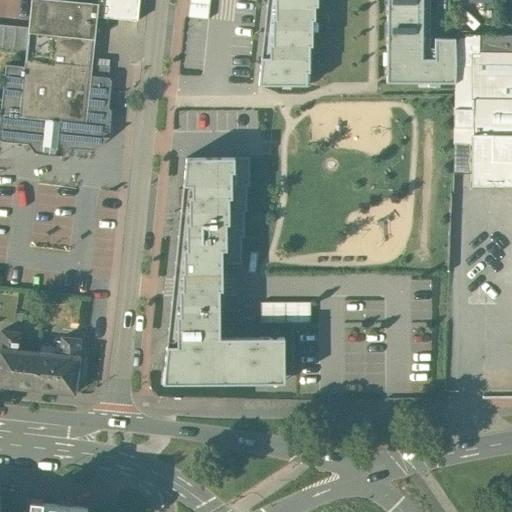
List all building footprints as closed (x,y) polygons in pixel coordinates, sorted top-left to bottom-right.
[(31,0),(29,32),(93,39),(94,39),(96,16),(97,0),(31,0)] [(97,0),(96,16),(135,21),(137,0),(97,0)] [(190,0),(189,14),(209,17),(211,0),(190,0)] [(315,0),(267,0),(263,40),(267,40),(267,52),(262,52),(259,86),(307,85),(315,0)] [(429,0),(385,0),(386,80),(453,80),(455,34),(429,35),(429,0)] [(16,26),(4,25),(2,48),(14,50),(16,26)] [(28,28),(16,26),(14,50),(26,51),(28,28)] [(93,39),(29,32),(25,67),(6,65),(0,118),(0,135),(30,139),(35,148),(59,151),(65,144),(91,146),(102,136),(104,121),(105,121),(109,81),(90,79),(91,66),(90,66),(93,39)] [(477,35),(459,35),(458,70),(472,70),(472,65),(478,65),(478,56),(477,56),(477,35)] [(511,35),(477,35),(477,56),(478,56),(511,56),(511,35)] [(511,56),(478,56),(478,65),(472,65),(472,70),(472,83),(511,83),(511,56)] [(109,68),(95,66),(95,75),(108,77),(109,68)] [(472,70),(458,70),(457,96),(455,146),(472,147),(472,83),(472,70)] [(511,83),(472,83),(472,147),(471,188),(511,188),(511,83)] [(284,337),(220,337),(219,303),(222,303),(222,288),(222,264),(241,263),(241,238),(244,238),(244,212),(246,212),(247,185),(249,185),(249,157),(186,157),(183,185),(184,185),(183,189),(179,189),(178,206),(182,206),(180,211),(189,211),(189,226),(186,226),(186,252),(183,252),(183,270),(182,270),(181,288),(181,302),(179,302),(179,319),(176,319),(176,346),(166,345),(162,384),(214,383),(284,383),(284,337)] [(263,319),(312,320),(312,301),(263,301),(263,319)] [(19,333),(2,331),(0,346),(0,348),(17,351),(19,333)] [(80,341),(62,338),(60,356),(78,358),(80,341)] [(0,348),(0,384),(34,389),(38,353),(17,351),(0,348)] [(60,356),(38,353),(34,389),(74,393),(78,358),(60,356)] [(27,511),(82,511),(82,508),(41,504),(41,501),(29,500),(27,511)]
